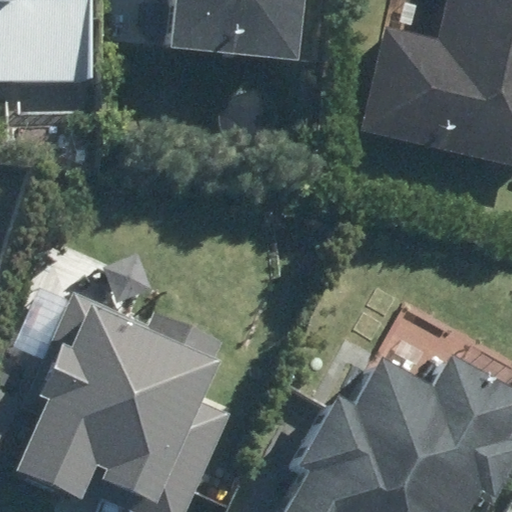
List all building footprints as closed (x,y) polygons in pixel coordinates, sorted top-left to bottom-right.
[(0,0),(0,86),(90,88),(92,0),(0,0)] [(171,0),(165,54),(295,70),(303,0),(171,0)] [(511,168),(511,0),(443,0),(433,42),(379,28),(354,130),(511,168)] [(28,396),(42,402),(12,477),(76,503),(83,488),(140,511),(183,511),(223,416),(197,405),(222,344),(157,318),(150,335),(67,301),(28,396)] [(327,400),(290,465),(300,471),(276,511),(463,511),(471,498),(485,506),(511,458),(511,446),(505,443),(511,429),(511,390),(449,355),(429,392),(369,358),(341,408),(327,400)] [(0,450),(22,406),(0,394),(0,450)]
